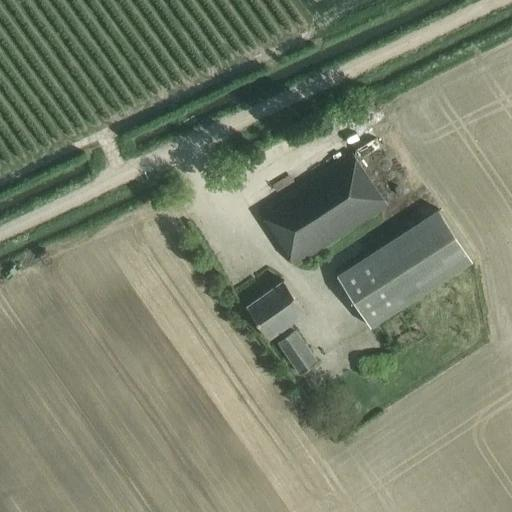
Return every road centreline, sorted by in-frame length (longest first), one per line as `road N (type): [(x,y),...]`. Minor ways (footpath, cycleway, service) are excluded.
road 1 (track): [(186,146),(496,0)]
road 2 (unclassified): [(0,234),(186,146)]
